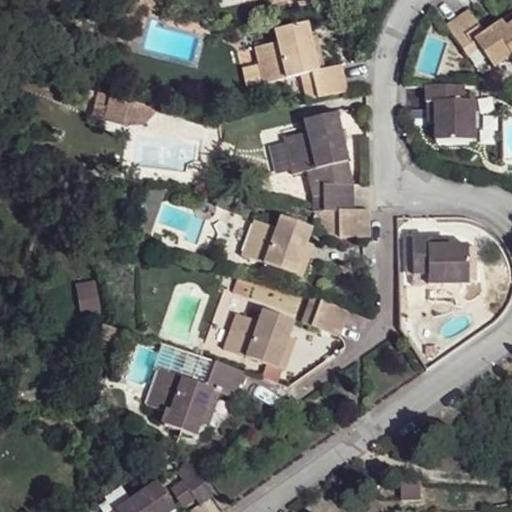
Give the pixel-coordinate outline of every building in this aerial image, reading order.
[(155,9),(166,13),(171,2),(166,0),(148,0),(128,6),(123,28),(139,30),(143,12),(155,9)] [(470,13),(449,29),(466,52),(479,44),(484,51),(496,70),(511,59),(511,28),(502,36),(497,29),(488,35),(470,13)] [(502,36),(511,28),(511,18),(497,29),(502,36)] [(281,44),(259,49),(267,85),(306,76),(316,73),(318,82),(308,85),(312,100),(351,90),(345,66),(322,72),(310,23),(279,32),(281,44)] [(466,52),(470,60),(484,51),(479,44),(466,52)] [(316,73),(306,76),(308,85),(318,82),(316,73)] [(475,104),(463,103),(464,88),(429,87),(428,104),(436,104),(436,123),(436,143),(475,142),(475,104)] [(111,95),(99,92),(93,116),(104,119),(111,95)] [(111,95),(104,119),(124,125),(145,124),(158,108),(111,95)] [(436,104),(428,104),(428,122),(436,123),(436,104)] [(487,104),(475,104),(475,142),(489,143),(487,104)] [(341,112),(310,120),(312,130),(290,136),(298,174),(319,170),(323,184),(326,183),(355,185),(352,163),(341,112)] [(323,184),(314,184),(315,195),(325,196),(326,183),(323,184)] [(325,196),(315,195),(315,213),(331,213),(357,213),(355,185),(326,183),(325,196)] [(166,192),(148,190),(133,232),(150,238),(166,192)] [(253,201),(220,197),(216,209),(246,220),(253,201)] [(357,213),(331,213),(330,229),(340,230),(340,239),(371,240),(370,213),(357,213)] [(258,223),(245,259),(298,277),(310,244),(314,230),(283,219),(279,231),(258,223)] [(340,230),(330,229),(330,240),(340,239),(340,230)] [(431,237),(414,237),(414,275),(430,275),(431,285),(440,285),(470,285),(470,246),(450,246),(431,246),(431,237)] [(450,246),(450,237),(431,237),(431,246),(450,246)] [(310,244),(298,277),(304,279),(315,246),(310,244)] [(255,279),(243,275),(241,280),(237,293),(249,297),(255,279)] [(414,275),(414,285),(431,285),(430,275),(414,275)] [(97,279),(75,283),(81,323),(103,319),(97,279)] [(470,285),(440,285),(440,297),(470,297),(470,285)] [(318,319),(315,330),(341,339),(351,314),(314,300),(307,316),(318,319)] [(241,317),(228,353),(278,372),(290,340),(296,325),(265,314),(261,325),(241,317)] [(307,316),(303,325),(315,330),(318,319),(307,316)] [(296,342),(290,340),(278,372),(284,374),(296,342)] [(208,361),(172,348),(163,373),(208,390),(211,381),(202,378),(208,361)] [(208,390),(163,373),(149,409),(171,417),(167,428),(198,439),(214,395),(220,397),(236,403),(246,376),(208,361),(202,378),(211,381),(208,390)] [(220,397),(214,395),(198,439),(204,441),(220,397)] [(176,472),(186,485),(198,476),(190,463),(176,472)] [(186,485),(200,509),(214,500),(198,476),(186,485)] [(421,484),(403,484),(403,503),(420,503),(421,484)] [(174,511),(158,488),(122,511),(174,511)]
